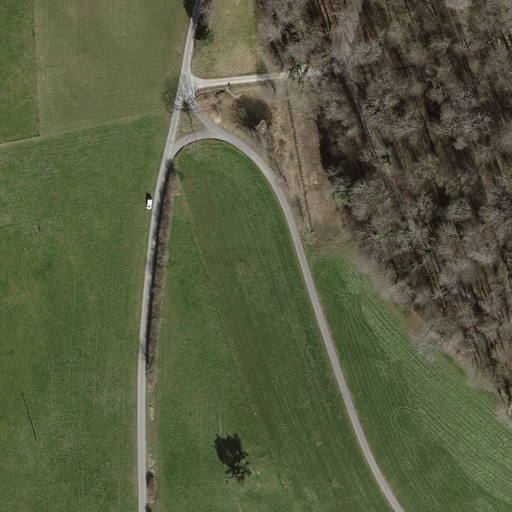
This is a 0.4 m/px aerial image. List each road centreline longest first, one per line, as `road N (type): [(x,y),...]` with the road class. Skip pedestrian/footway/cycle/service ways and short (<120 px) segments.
road 1 (unclassified): [(220,133),(248,150),(277,188),(358,436),(401,511)]
road 2 (unclassified): [(145,511),(148,260),(170,149)]
road 3 (track): [(342,67),(419,241),(460,286),(511,323)]
road 4 (track): [(186,82),(342,67)]
